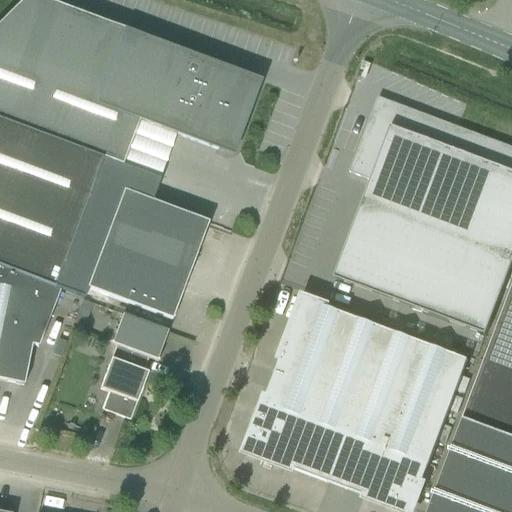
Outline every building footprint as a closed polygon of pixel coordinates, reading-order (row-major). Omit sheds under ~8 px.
[(0,122),(101,160),(121,168),(138,122),(216,152),(217,151),(224,153),(235,148),(238,141),(238,142),(254,99),(259,83),(139,37),(38,0),(24,0),(14,10),(0,24),(0,122)] [(347,245),(334,280),(485,337),(511,266),(511,149),(457,129),(377,99),(349,174),(371,182),(362,204),(350,237),(345,240),(347,245)] [(0,269),(53,290),(101,160),(0,122),(0,269)] [(122,193),(86,290),(171,322),(207,224),(122,193)] [(0,269),(0,382),(23,387),(31,348),(37,349),(59,293),(53,290),(0,269)] [(511,511),(511,289),(462,422),(459,421),(423,511),(511,511)] [(274,377),(357,408),(385,332),(303,301),(274,377)] [(92,306),(83,302),(72,330),(81,334),(92,306)] [(115,348),(113,355),(145,367),(147,360),(157,364),(157,362),(156,362),(167,333),(122,316),(111,345),(110,345),(109,346),(115,348)] [(357,408),(328,485),(401,511),(411,511),(468,362),(385,332),(357,408)] [(138,385),(142,373),(145,367),(113,355),(99,391),(108,394),(101,412),(129,422),(142,386),(138,385)] [(246,454),(328,485),(357,408),(274,377),(246,454)]
